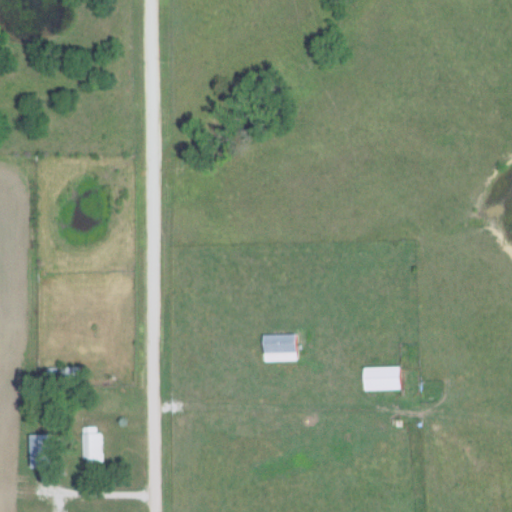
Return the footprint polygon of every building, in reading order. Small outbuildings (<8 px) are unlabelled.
[(299,334),(264,334),(264,361),(299,361),(299,334)] [(403,365),(364,365),(364,389),(403,389),(403,365)] [(79,366),(46,366),(46,375),(79,375),(79,366)] [(83,426),(83,462),(103,462),(103,432),(96,432),(96,426),(83,426)] [(31,433),(31,467),(54,467),(54,433),(31,433)]
